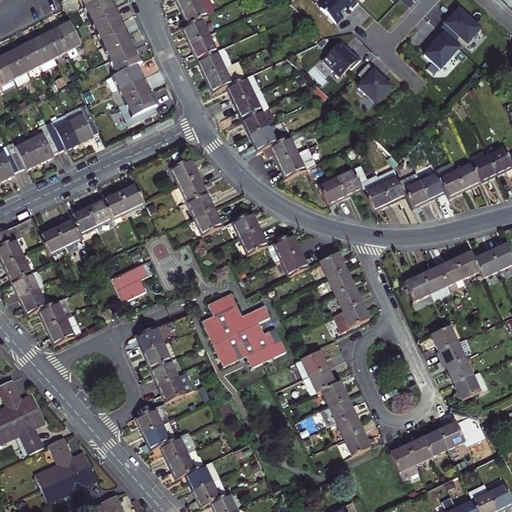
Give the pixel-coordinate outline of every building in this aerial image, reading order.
[(100,0),(85,8),(91,21),(114,10),(112,4),(113,3),(111,0),(100,0)] [(173,0),(175,3),(179,11),(202,0),(173,0)] [(201,21),(214,15),(207,0),(202,0),(179,11),(183,20),(187,28),(201,21)] [(327,0),(325,0),(318,8),(320,10),(327,2),(326,1),(327,0)] [(320,10),(336,24),(343,17),(341,16),(348,8),(352,11),(358,5),(353,0),(327,0),(326,1),(327,2),(320,10)] [(114,10),(91,21),(98,35),(123,22),(121,18),(119,15),(117,15),(114,10)] [(443,24),(467,46),(481,31),(459,11),(451,19),(449,17),(443,24)] [(190,46),(208,38),(209,37),(201,21),(187,28),(181,30),(185,39),(189,47),(190,46)] [(98,35),(104,49),(128,37),(125,31),(127,30),(125,26),(123,22),(98,35)] [(59,27),(55,29),(68,53),(71,61),(79,57),(75,51),(82,47),(80,44),(73,30),(70,24),(64,27),(63,25),(59,27)] [(68,53),(55,29),(51,31),(47,33),(48,35),(43,38),(54,60),(68,53)] [(424,57),(440,71),(459,49),(441,33),(435,41),(437,43),(424,57)] [(104,49),(111,62),(136,49),(134,45),(132,42),(130,42),(128,37),(104,49)] [(57,66),(54,60),(43,38),(37,41),(36,39),(32,41),(28,43),(40,67),(44,73),(57,66)] [(216,54),(208,38),(190,46),(194,54),(198,63),(216,54)] [(326,44),(323,41),(317,46),(321,49),(326,44)] [(21,49),(16,51),(27,73),(40,67),(28,43),(24,45),(20,47),(21,49)] [(341,43),(340,45),(352,57),(353,55),(341,43)] [(334,71),(341,77),(349,70),(350,71),(361,61),(354,55),(353,55),(352,57),(340,45),(322,63),(332,73),(333,72),(334,71)] [(136,49),(111,62),(117,76),(137,66),(141,64),(138,59),(140,58),(138,54),(136,49)] [(27,73),(16,51),(10,55),(9,52),(5,54),(1,56),(13,80),(15,79),(18,86),(30,80),(27,73)] [(222,51),(216,54),(224,70),(229,68),(222,51)] [(216,54),(198,63),(202,71),(205,79),(224,70),(216,54)] [(0,86),(13,80),(1,56),(0,57),(0,86)] [(227,89),(245,80),(246,80),(238,64),(229,68),(224,70),(205,79),(209,87),(213,95),(227,89)] [(368,65),(368,66),(374,72),(374,73),(382,81),(383,79),(368,65)] [(106,82),(112,95),(144,79),(142,75),(137,66),(117,76),(106,82)] [(374,72),(368,66),(358,76),(364,82),(358,89),(365,96),(365,95),(376,105),(391,89),(382,81),(374,73),(374,72)] [(334,71),(333,72),(340,79),(341,77),(334,71)] [(253,97),(260,93),(253,77),(246,80),(245,80),(253,97)] [(299,88),(305,85),(301,77),(295,80),(299,88)] [(144,79),(112,95),(118,108),(151,93),(147,85),(144,79)] [(245,80),(227,89),(231,97),(235,105),(253,97),(245,80)] [(327,99),(316,89),(313,92),(324,103),(327,99)] [(87,105),(95,101),(90,92),(83,95),(87,105)] [(151,93),(118,108),(129,129),(157,115),(154,109),(158,107),(154,99),(151,93)] [(253,97),(261,113),(268,109),(261,93),(260,93),(253,97)] [(253,97),(235,105),(238,113),(242,121),(261,113),(253,97)] [(69,123),(81,147),(87,144),(94,141),(93,138),(99,135),(92,120),(86,108),(86,107),(66,116),(69,123)] [(246,130),(250,138),(268,129),(261,113),(242,121),(246,130)] [(73,150),(81,147),(69,123),(55,130),(52,124),(46,127),(59,153),(65,151),(66,154),(73,150)] [(29,142),(41,166),(48,163),(55,159),(53,156),(59,153),(46,127),(46,125),(39,129),(43,136),(29,142)] [(257,152),(258,154),(270,148),(276,145),(268,129),(250,138),(254,145),(257,152)] [(274,156),(278,165),(296,156),(290,144),(288,139),(276,145),(270,148),(274,156)] [(34,169),(41,166),(29,142),(15,149),(17,153),(11,155),(20,173),(25,170),(27,173),(34,169)] [(288,180),(288,181),(314,168),(306,151),(296,156),(278,165),(282,173),(286,181),(288,180)] [(489,160),(497,176),(505,172),(511,168),(511,166),(510,163),(505,152),(489,160)] [(13,176),(20,173),(11,155),(6,158),(4,154),(0,156),(0,182),(1,184),(7,181),(14,178),(13,176)] [(393,170),(398,165),(392,159),(388,164),(393,170)] [(472,167),(480,184),(488,180),(497,176),(489,160),(472,167)] [(180,188),(198,179),(194,170),(189,161),(171,170),(180,188)] [(440,197),(445,194),(435,172),(431,165),(428,167),(433,177),(420,183),(429,202),(434,200),(440,197)] [(435,172),(445,194),(448,200),(456,196),(464,192),(456,175),(451,165),(435,172)] [(472,188),(480,184),(472,167),(456,175),(464,192),(472,188)] [(354,172),(354,174),(361,187),(368,183),(361,169),(354,172)] [(394,171),(377,179),(390,205),(398,201),(406,197),(400,183),(394,171)] [(336,182),(344,199),(353,195),(362,191),(361,187),(354,174),(336,182)] [(400,183),(406,197),(413,210),(418,207),(424,205),(429,202),(420,183),(416,175),(400,183)] [(202,187),(198,179),(180,188),(187,204),(206,196),(202,187)] [(361,187),(362,191),(373,213),(382,209),(390,205),(377,179),(368,183),(361,187)] [(329,207),(344,199),(336,182),(319,190),(323,199),(327,207),(328,207),(329,207)] [(120,194),(129,214),(146,206),(145,204),(136,186),(128,190),(120,194)] [(104,202),(113,222),(129,214),(120,194),(112,198),(104,202)] [(187,204),(195,220),(214,211),(210,203),(206,196),(187,204)] [(87,210),(96,229),(99,235),(116,227),(113,222),(104,202),(96,206),(87,210)] [(80,237),(96,229),(87,210),(79,213),(71,217),(73,222),(80,237)] [(214,211),(195,220),(203,238),(222,229),(218,220),(214,211)] [(231,224),(239,241),(259,232),(256,226),(251,215),(231,224)] [(69,256),(85,248),(80,237),(73,222),(65,226),(57,230),(66,249),(69,256)] [(66,249),(57,230),(48,234),(40,238),(45,249),(49,257),(66,249)] [(0,235),(0,259),(4,268),(23,259),(15,241),(13,242),(8,231),(0,235)] [(267,248),(263,240),(259,232),(239,241),(240,243),(247,258),(267,248)] [(272,246),(280,263),(300,253),(296,245),(291,237),(272,246)] [(267,248),(274,265),(280,263),(272,246),(267,248)] [(499,250),(490,254),(499,273),(511,267),(511,256),(507,246),(499,250)] [(300,253),(280,263),(287,280),(308,270),(304,262),(300,253)] [(479,273),(483,281),(499,273),(490,254),(482,258),(474,262),(479,273)] [(454,262),(463,280),(479,273),(474,262),(471,255),(463,258),(454,262)] [(338,256),(320,265),(327,281),(346,273),(342,264),(338,256)] [(12,285),(31,276),(23,259),(4,268),(12,285)] [(438,270),(447,288),(463,280),(454,262),(446,266),(438,270)] [(112,281),(123,304),(146,293),(141,282),(152,276),(146,264),(112,281)] [(422,277),(430,296),(447,288),(438,270),(430,273),(422,277)] [(349,280),(346,273),(327,281),(334,297),(353,287),(349,280)] [(12,285),(20,301),(38,292),(31,276),(12,285)] [(413,304),(430,296),(422,277),(413,281),(404,285),(413,304)] [(334,297),(342,313),(361,303),(357,295),(353,287),(334,297)] [(28,318),(38,313),(46,310),(38,292),(20,301),(28,318)] [(246,358),(252,369),(286,353),(275,330),(264,336),(259,325),(270,319),(265,307),(242,318),(231,295),(208,306),(214,318),(202,323),(224,368),(246,358)] [(47,331),(72,319),(64,301),(46,310),(38,313),(47,331)] [(342,313),(332,318),(340,335),(349,330),(369,321),(365,312),(361,303),(342,313)] [(106,323),(114,320),(109,311),(101,314),(106,323)] [(82,335),(74,318),(72,319),(47,331),(55,349),(76,338),(82,335)] [(266,331),(273,328),(269,321),(262,324),(266,331)] [(450,327),(446,329),(430,336),(434,345),(438,353),(458,344),(450,327)] [(164,346),(157,329),(136,338),(140,346),(144,355),(164,346)] [(442,362),(446,370),(466,361),(458,344),(438,353),(442,362)] [(172,362),(164,346),(144,355),(147,363),(151,371),(172,362)] [(320,354),(301,363),(295,365),(303,382),(327,370),(324,362),(320,354)] [(454,386),(473,377),(466,361),(446,370),(450,378),(454,386)] [(172,362),(151,371),(155,380),(158,388),(179,379),(172,362)] [(303,382),(311,398),(321,393),(335,386),(331,378),(327,370),(303,382)] [(473,377),(454,386),(458,395),(462,403),(481,394),(486,392),(478,375),(473,377)] [(179,379),(158,388),(162,397),(166,405),(192,393),(184,377),(179,379)] [(0,428),(39,410),(36,404),(33,398),(19,404),(16,400),(19,399),(12,382),(10,383),(0,387),(0,395),(5,406),(8,404),(10,407),(0,411),(0,428)] [(328,410),(347,401),(343,393),(340,385),(335,386),(321,393),(328,410)] [(336,426),(355,417),(351,409),(347,401),(328,410),(319,414),(326,430),(336,426)] [(167,425),(159,409),(133,421),(141,438),(167,425)] [(0,443),(3,442),(4,445),(23,436),(24,439),(21,440),(21,441),(17,443),(22,454),(21,454),(23,459),(29,457),(44,449),(36,433),(33,434),(31,430),(45,424),(42,417),(39,410),(0,428),(0,443)] [(355,417),(336,426),(344,442),(362,433),(359,425),(355,417)] [(439,431),(448,451),(465,443),(455,423),(447,427),(439,431)] [(141,438),(149,455),(158,450),(171,444),(170,441),(174,439),(167,425),(141,438)] [(423,439),(432,459),(448,451),(439,431),(431,435),(423,439)] [(362,433),(344,442),(351,459),(370,450),(366,442),(362,433)] [(158,450),(165,466),(194,452),(186,436),(171,444),(158,450)] [(432,459),(423,439),(414,442),(406,446),(416,466),(432,459)] [(61,465),(42,474),(43,477),(36,480),(39,487),(42,492),(90,468),(84,455),(77,459),(70,462),(68,458),(71,456),(63,440),(48,447),(56,463),(59,462),(61,465)] [(416,466),(406,446),(398,450),(390,454),(403,481),(419,474),(416,466)] [(249,451),(242,454),(245,459),(251,456),(249,451)] [(194,452),(165,466),(173,483),(184,478),(203,468),(198,459),(196,458),(194,452)] [(184,478),(192,494),(218,482),(211,465),(203,468),(184,478)] [(260,472),(257,466),(250,469),(253,475),(260,472)] [(94,475),(90,468),(42,492),(44,497),(47,504),(54,500),(55,503),(75,494),(76,497),(73,498),(79,511),(85,511),(95,507),(88,491),(85,493),(83,489),(97,482),(94,475)] [(192,494),(199,511),(209,506),(226,498),(218,482),(192,494)] [(496,511),(488,494),(484,486),(468,494),(472,502),(477,511),(496,511)] [(488,494),(496,511),(500,511),(505,510),(511,507),(502,488),(488,494)] [(209,506),(211,511),(239,511),(231,496),(226,498),(209,506)] [(123,511),(116,497),(101,505),(102,506),(104,511),(123,511)] [(456,511),(456,510),(451,500),(442,504),(445,511),(456,511)] [(477,511),(472,502),(456,510),(456,511),(477,511)]
